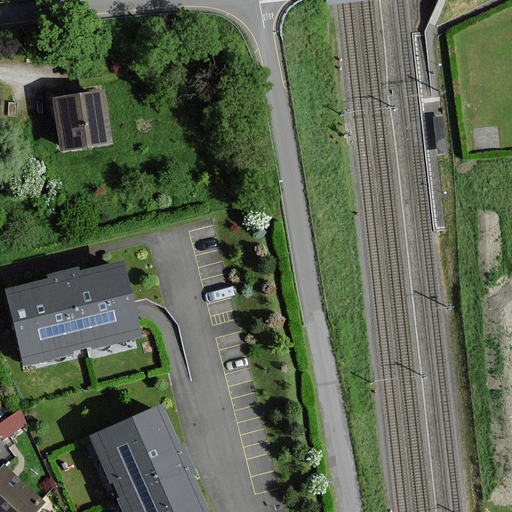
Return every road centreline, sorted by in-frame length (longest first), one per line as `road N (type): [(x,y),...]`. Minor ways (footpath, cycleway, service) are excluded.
road 1 (unclassified): [(259,0),(353,511)]
road 2 (residential): [(170,239),(235,511)]
road 3 (residential): [(0,13),(149,0)]
